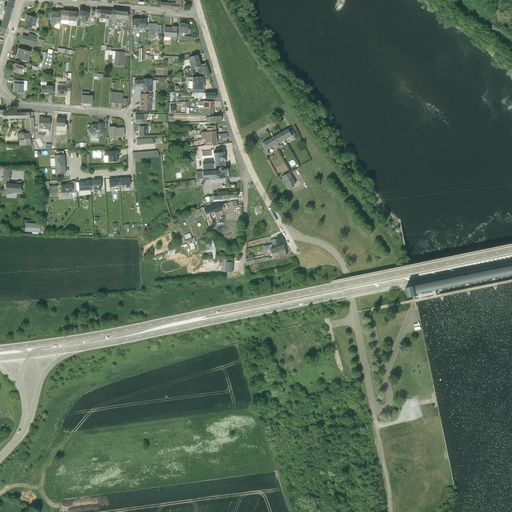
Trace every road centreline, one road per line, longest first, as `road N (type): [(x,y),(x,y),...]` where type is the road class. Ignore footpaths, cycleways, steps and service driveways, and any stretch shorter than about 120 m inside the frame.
road 1 (secondary): [(511,249),(52,340)]
road 2 (secondary): [(72,347),(511,259)]
road 3 (unclassified): [(278,221),(339,257),(384,466)]
road 4 (unclassified): [(0,92),(20,106),(126,114),(128,170),(78,175),(75,154)]
road 5 (unclassified): [(199,15),(239,144),(278,221)]
road 6 (unclassified): [(47,0),(199,15)]
